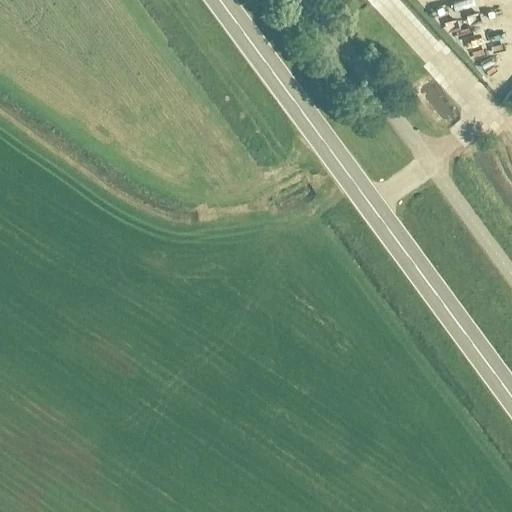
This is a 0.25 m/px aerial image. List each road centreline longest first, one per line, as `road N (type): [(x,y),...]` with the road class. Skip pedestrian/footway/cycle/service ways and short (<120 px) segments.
road 1 (unclassified): [(511,396),(219,0)]
road 2 (track): [(511,119),(471,134),(369,203)]
